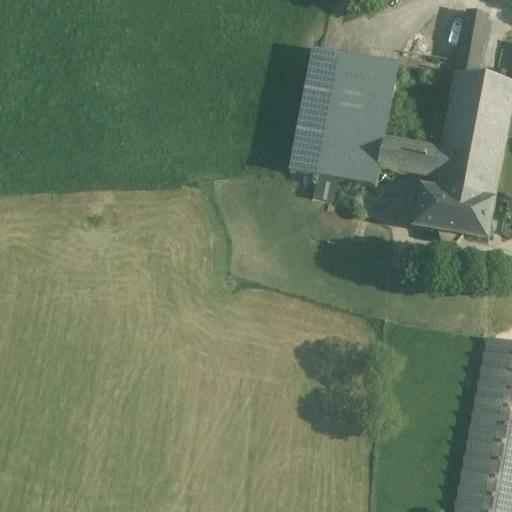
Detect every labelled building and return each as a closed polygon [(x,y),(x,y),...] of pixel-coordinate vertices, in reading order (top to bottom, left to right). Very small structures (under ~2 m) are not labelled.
[(488,22),(466,18),(458,67),(479,71),(488,22)] [(399,67),(338,56),(316,184),(390,196),(391,188),(378,185),(380,176),(385,145),(399,67)] [(511,89),(510,89),(454,79),(440,155),(434,185),(433,195),(496,207),(511,117),(511,89)] [(440,155),(385,145),(380,176),(434,185),(440,155)] [(433,195),(421,193),(414,233),(439,237),(442,247),(457,250),(466,242),(490,247),(497,207),(496,207),(433,195)] [(511,511),(511,345),(491,342),(459,511),(511,511)]
